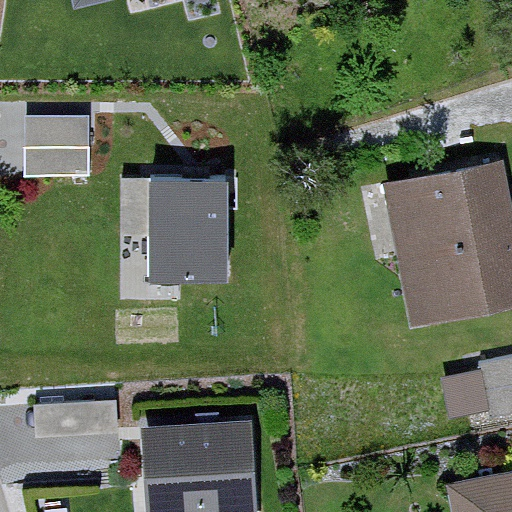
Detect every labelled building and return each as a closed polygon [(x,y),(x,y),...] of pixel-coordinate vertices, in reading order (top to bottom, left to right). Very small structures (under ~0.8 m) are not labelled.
[(82,177),(83,118),(21,118),(21,176),(82,177)] [(383,187),(409,329),(511,309),(511,228),(500,166),(383,187)] [(222,182),(148,183),(149,285),(224,284),(222,182)] [(511,418),(511,359),(481,365),(483,373),(441,381),(449,422),(488,415),(490,423),(511,418)] [(116,441),(116,407),(32,409),(32,443),(116,441)] [(254,511),(249,425),(138,431),(143,511),(254,511)] [(511,511),(511,473),(442,488),(446,511),(511,511)]
